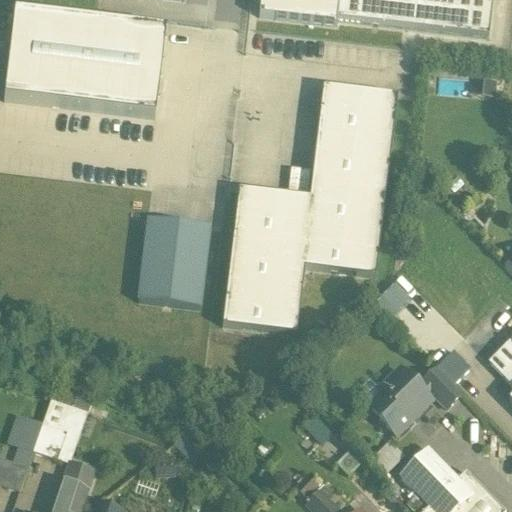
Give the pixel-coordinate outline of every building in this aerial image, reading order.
[(259,0),(258,17),(335,26),(336,20),(487,38),(491,0),(259,0)] [(13,18),(3,104),(153,121),(163,35),(13,18)] [(303,267),(372,275),(393,95),(324,87),(311,202),(238,193),(223,325),(295,333),(303,267)] [(209,230),(147,223),(138,305),(199,312),(209,230)] [(511,344),(489,367),(511,390),(511,344)] [(461,400),(436,374),(422,388),(447,414),(461,400)] [(430,407),(400,376),(380,395),(383,399),(373,409),(383,420),(380,423),(396,440),(430,407)] [(43,428),(27,423),(17,451),(33,457),(43,428)] [(80,428),(68,424),(64,435),(67,437),(76,440),(80,428)] [(64,435),(43,428),(33,457),(58,465),(67,437),(64,435)] [(376,463),(392,478),(408,461),(392,445),(376,463)] [(458,484),(429,455),(400,483),(428,511),(459,511),(472,499),(458,484)] [(174,460),(162,461),(163,468),(155,469),(156,481),(175,479),(174,460)] [(28,472),(1,463),(0,464),(0,489),(20,496),(28,472)] [(71,467),(55,511),(81,511),(94,474),(71,467)] [(472,499),(459,511),(500,511),(466,477),(458,484),(472,499)] [(310,481),(296,494),(305,502),(318,489),(310,481)] [(335,511),(320,496),(306,509),(308,511),(335,511)]
